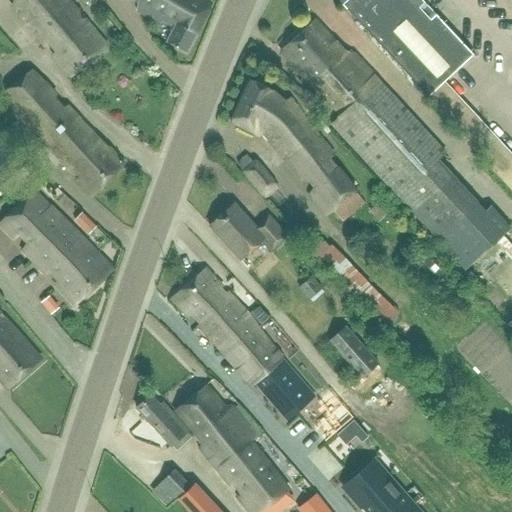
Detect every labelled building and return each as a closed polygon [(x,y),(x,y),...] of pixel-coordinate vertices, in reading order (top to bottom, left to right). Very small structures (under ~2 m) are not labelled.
[(106,46),(66,0),(12,0),(13,0),(10,5),(42,44),(46,42),(54,51),(51,54),(70,77),(106,46)] [(210,3),(204,0),(134,0),(138,3),(138,10),(161,23),(162,20),(174,26),(166,40),(186,52),(210,3)] [(430,100),(446,84),(476,57),(422,0),(340,0),(339,2),(430,100)] [(315,21),(282,52),(339,114),(329,123),(464,270),(511,227),(491,205),(485,211),(438,160),(445,153),(353,53),(342,51),(315,21)] [(107,148),(67,105),(61,105),(55,98),(56,93),(33,68),(1,94),(54,154),(74,176),(74,180),(90,196),(124,164),(108,147),(107,148)] [(285,101),(274,92),(253,81),(231,121),(259,136),(262,134),(267,139),(266,141),(300,180),(306,177),(314,187),(309,195),(324,216),(332,211),(343,222),(365,204),(355,193),(356,191),(355,190),(329,157),(332,154),(289,98),(285,101)] [(0,181),(1,181),(22,165),(3,139),(0,135),(0,181)] [(253,167),(242,174),(257,197),(269,189),(253,167)] [(47,198),(67,216),(74,208),(54,190),(47,198)] [(31,192),(0,222),(0,224),(13,239),(19,234),(27,242),(22,250),(44,274),(49,271),(57,280),(55,283),(74,305),(112,269),(69,225),(31,192)] [(379,201),(368,210),(377,221),(388,212),(379,201)] [(255,226),(234,203),(209,226),(239,260),(261,240),(270,250),(287,235),(268,215),(255,226)] [(88,220),(81,213),(75,219),(82,227),(88,220)] [(384,218),(373,226),(382,239),(393,230),(384,218)] [(88,234),(95,227),(88,220),(82,227),(88,234)] [(265,254),(244,270),(253,281),(274,265),(265,254)] [(205,268),(171,298),(188,317),(192,314),(198,322),(197,325),(250,385),(254,382),(286,419),(314,395),(281,358),(252,321),(226,291),(224,293),(220,289),(222,287),(205,268)] [(309,300),(322,288),(311,276),(297,287),(309,300)] [(450,329),(459,321),(476,304),(459,287),(447,298),(459,310),(453,315),(454,315),(444,323),(450,329)] [(39,359),(0,314),(0,380),(6,388),(39,359)] [(345,325),(328,341),(361,379),(378,363),(345,325)] [(214,467),(252,438),(253,433),(232,407),(222,406),(206,385),(174,410),(201,444),(199,448),(214,467)] [(159,404),(150,394),(135,408),(170,447),(172,446),(176,450),(192,436),(162,402),(159,404)] [(335,430),(350,416),(338,403),(336,404),(323,416),(335,430)] [(368,437),(362,431),(355,436),(361,443),(368,437)] [(289,489),(252,438),(214,467),(228,485),(236,481),(243,491),(238,498),(248,511),(276,511),(292,500),(285,491),(289,489)] [(390,511),(404,500),(364,455),(334,482),(360,511),(390,511)] [(170,472),(160,481),(150,491),(165,506),(189,484),(174,468),(170,472)] [(220,511),(195,484),(178,499),(190,511),(220,511)] [(413,511),(404,500),(390,511),(413,511)]
